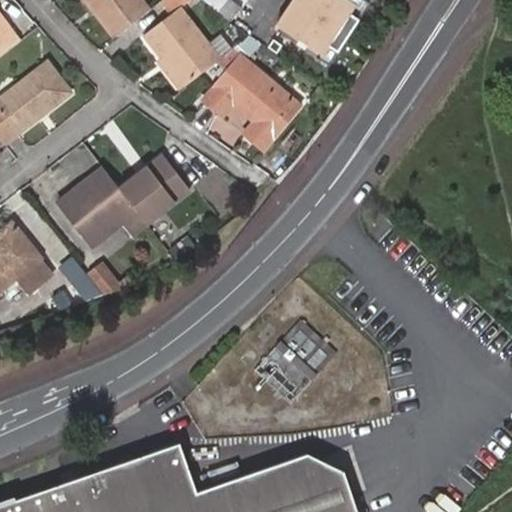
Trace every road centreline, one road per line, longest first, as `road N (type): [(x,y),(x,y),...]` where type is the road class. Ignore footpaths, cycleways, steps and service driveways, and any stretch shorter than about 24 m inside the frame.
road 1 (tertiary): [(0,427),(138,364),(216,305),(311,210),(378,117)]
road 2 (residential): [(0,189),(107,104),(111,92),(106,72),(34,0)]
road 3 (tertiary): [(378,117),(470,0)]
road 4 (tertiary): [(442,0),(378,117)]
